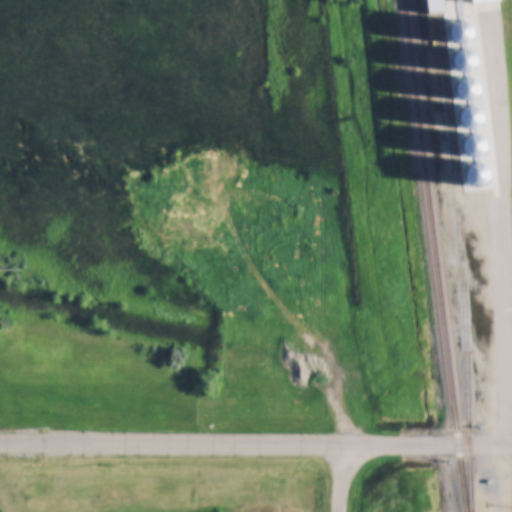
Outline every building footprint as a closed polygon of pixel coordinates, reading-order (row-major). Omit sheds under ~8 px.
[(448,0),(450,15),(434,17),(431,0),(448,0)] [(451,6),(451,9),(452,10),(454,12),(455,13),(458,13),(459,12),(461,11),(462,10),(463,8),(463,6),(462,4),(461,3),(460,2),(458,1),(456,1),(454,1),(452,3),(451,4),(451,6)] [(452,19),(452,22),(453,23),(455,25),(457,26),(459,26),(461,25),(462,24),(463,23),(464,21),(464,19),(464,17),(463,16),(461,15),(459,14),(457,14),(455,14),(454,16),(453,17),(452,19)] [(454,32),(454,34),(454,36),(455,37),(457,38),(458,39),(460,39),(462,39),(464,37),(465,36),(466,34),(465,31),(464,30),(463,28),(461,27),(459,27),(457,28),(455,29),(454,30),(454,32)] [(455,46),(455,48),(456,50),(458,52),(459,53),(462,53),(463,52),(465,51),(466,50),(467,48),(467,46),(466,44),(465,43),(464,41),(462,41),(460,41),(458,41),(456,43),(455,44),(455,46)] [(456,59),(456,61),(457,63),(458,64),(459,66),(461,66),(463,66),(465,66),(467,65),(468,63),(468,61),(468,59),(467,57),(466,55),(464,54),(462,54),(460,55),(458,56),(457,57),(456,59)] [(458,74),(459,76),(459,78),(461,79),(463,80),(465,80),(467,80),(468,79),(470,77),(470,76),(470,74),(470,72),(469,70),(467,69),(466,68),(464,68),(462,69),(460,70),(459,72),(458,74)] [(460,87),(460,89),(461,91),(463,92),(465,93),(467,93),(469,93),(470,92),(471,90),(472,89),(472,87),(472,85),(470,83),(469,82),(467,81),(465,81),(463,82),(462,83),(460,85),(460,87)] [(462,100),(461,102),(462,104),(463,105),(465,106),(466,107),(468,107),(470,107),(472,105),(473,104),(474,101),(473,99),(472,97),(471,96),(469,95),(467,95),(465,96),(463,97),(462,98),(462,100)] [(456,122),(456,126),(457,131),(460,134),(463,137),(468,139),(472,139),(477,138),(481,135),(484,130),(485,126),(484,121),(482,116),(478,113),(474,111),(469,110),(464,112),(461,114),(458,118),(456,122)] [(460,155),(460,160),(463,164),(466,168),(471,170),(476,170),(480,169),(484,166),(487,163),(488,158),(489,154),(487,150),(485,146),(481,143),(477,141),(473,141),(468,143),(464,146),(461,150),(460,155)]
